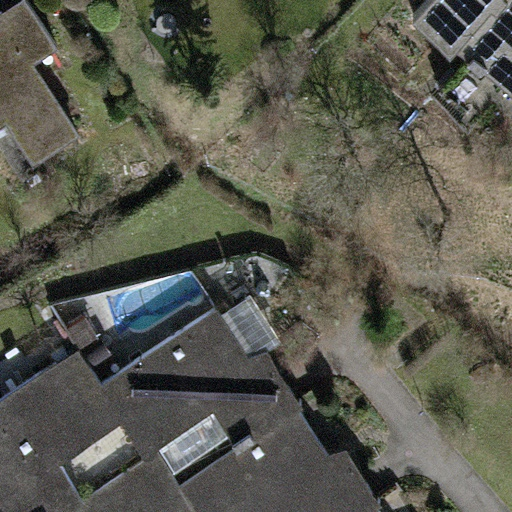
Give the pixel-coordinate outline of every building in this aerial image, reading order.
[(57,44),(28,0),(16,0),(0,10),(0,15),(5,23),(0,26),(0,120),(16,111),(43,152),(76,130),(31,60),(57,44)] [(511,0),(425,0),(413,13),(450,48),(457,41),(470,54),(439,88),(468,115),(500,80),(511,91),(511,0)] [(251,291),(220,311),(257,367),(273,356),(288,347),(251,291)] [(220,311),(217,306),(101,382),(114,401),(147,451),(157,444),(147,429),(150,427),(206,390),(222,414),(239,440),(296,403),(302,399),(273,356),(257,367),(220,311)] [(101,382),(78,346),(0,397),(0,489),(14,511),(54,511),(84,493),(50,442),(114,401),(101,382)] [(206,390),(150,427),(167,452),(222,414),(206,390)] [(336,464),(296,403),(239,440),(180,479),(193,498),(201,511),(248,511),(285,488),(300,511),(358,511),(375,501),(381,497),(352,454),(336,464)] [(180,479),(157,444),(147,451),(84,493),(54,511),(172,511),(193,498),(180,479)] [(382,511),(375,501),(358,511),(382,511)]
